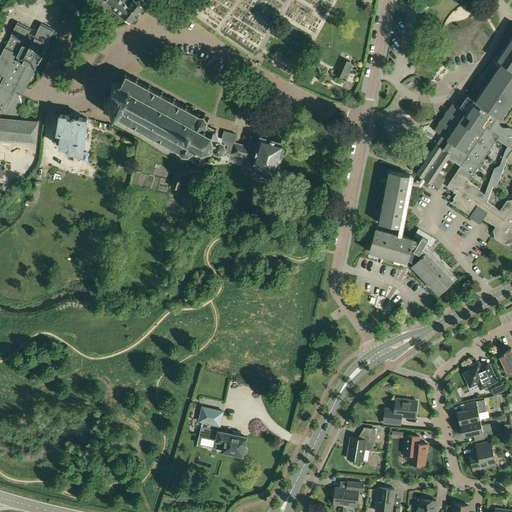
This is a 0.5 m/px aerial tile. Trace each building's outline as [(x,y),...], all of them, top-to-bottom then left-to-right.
[(106,0),(105,2),(121,14),(121,15),(130,23),(135,17),(136,19),(140,14),(139,13),(143,7),(133,0),(123,0),(123,1),(121,0),(106,0)] [(0,137),(36,141),(39,121),(17,119),(17,117),(18,116),(19,115),(20,114),(21,111),(21,109),(21,107),(21,105),(21,103),(21,101),(20,99),(20,98),(19,96),(20,94),(22,95),(23,94),(25,88),(35,70),(49,43),(48,43),(55,30),(41,24),(35,36),(29,33),(31,29),(18,22),(11,36),(6,46),(0,57),(0,137)] [(511,38),(498,60),(502,62),(467,113),(452,103),(434,130),(442,135),(417,172),(431,182),(450,154),(462,162),(447,186),(456,192),(450,201),(471,215),(477,206),(485,212),(482,217),(495,226),(494,230),(494,237),(504,244),(511,242),(511,125),(501,118),(511,100),(511,38)] [(344,59),(341,68),(346,71),(350,62),(344,59)] [(107,110),(104,110),(104,113),(107,112),(116,116),(114,119),(115,119),(115,120),(116,120),(118,117),(128,123),(127,126),(129,127),(130,124),(140,130),(139,132),(141,133),(142,131),(153,136),(151,139),(153,140),(155,137),(165,143),(164,146),(166,147),(167,144),(170,146),(170,147),(168,147),(169,150),(172,152),(175,151),(174,149),(175,148),(178,150),(176,153),(178,154),(180,151),(182,154),(181,156),(183,157),(184,155),(188,155),(188,157),(189,157),(190,159),(202,166),(203,164),(204,165),(206,162),(205,161),(206,159),(205,156),(213,153),(213,154),(214,154),(217,156),(217,157),(219,157),(219,156),(223,155),(225,154),(224,154),(226,150),(227,150),(228,145),(225,144),(225,143),(221,142),(222,139),(222,137),(218,136),(217,131),(216,129),(215,130),(213,128),(214,126),(211,124),(210,127),(209,126),(207,125),(208,121),(210,120),(209,118),(207,119),(205,116),(206,114),(204,113),(203,115),(199,115),(201,112),(199,111),(197,114),(194,112),(195,111),(197,110),(196,107),(193,106),(190,107),(190,108),(190,109),(187,108),(188,105),(186,104),(185,107),(174,101),(176,99),(174,97),(173,100),(162,94),(164,92),(162,91),(160,93),(150,88),(151,85),(149,84),(148,87),(137,81),(139,78),(137,77),(135,80),(127,75),(126,72),(124,73),(125,76),(121,83),(121,82),(119,81),(118,82),(118,81),(117,80),(115,82),(115,83),(112,81),(111,83),(113,84),(112,86),(113,88),(114,88),(113,91),(112,90),(112,91),(111,94),(110,93),(108,94),(107,95),(105,94),(104,96),(107,97),(107,98),(105,100),(107,101),(109,99),(112,101),(107,110)] [(61,114),(58,132),(62,133),(60,146),(70,147),(70,150),(83,152),(88,119),(61,114)] [(222,139),(221,142),(225,143),(225,144),(228,145),(227,150),(226,152),(254,160),(253,167),(259,169),(258,172),(275,177),(281,154),(283,155),(286,153),(287,148),(285,145),(284,145),(285,143),(261,137),(258,149),(235,143),(237,135),(224,131),(222,139)] [(175,170),(170,186),(180,189),(186,174),(175,170)] [(379,222),(400,226),(410,174),(390,170),(379,222)] [(32,181),(29,199),(37,201),(41,183),(32,181)] [(413,242),(375,231),(369,251),(402,260),(403,258),(408,259),(413,242)] [(414,249),(420,253),(428,238),(422,235),(414,249)] [(427,250),(414,262),(418,266),(416,268),(439,293),(454,278),(427,250)] [(421,295),(426,288),(419,284),(415,290),(421,295)] [(506,353),(500,356),(508,372),(511,369),(511,348),(505,351),(506,353)] [(489,366),(480,370),(477,362),(468,366),(470,370),(463,373),(469,385),(477,381),(479,386),(495,379),(489,366)] [(498,394),(506,390),(503,384),(492,389),(494,395),(498,394)] [(415,417),(417,401),(396,399),(395,409),(385,408),(384,422),(400,424),(401,416),(415,417)] [(458,411),(460,423),(480,419),(479,412),(487,410),(485,399),(471,402),(472,408),(458,411)] [(202,406),(199,420),(202,421),(201,426),(202,426),(200,435),(214,439),(212,448),(215,448),(215,450),(219,450),(220,449),(222,450),(242,454),(243,454),(245,454),(246,453),(247,452),(247,451),(247,450),(247,449),(247,448),(246,447),(245,447),(244,446),(246,437),(218,431),(223,411),(202,406)] [(480,419),(460,423),(463,436),(478,432),(479,438),(493,435),(490,423),(482,425),(480,419)] [(350,437),(347,458),(363,460),(365,449),(373,450),(377,429),(364,427),(358,438),(350,437)] [(410,463),(425,464),(427,444),(419,443),(419,436),(406,434),(403,454),(410,454),(410,463)] [(470,457),(473,469),(489,465),(488,463),(496,461),(490,441),(476,444),(478,455),(470,457)] [(335,487),(333,503),(344,505),(343,511),(353,511),(355,506),(357,506),(359,490),(362,490),(363,483),(348,481),(347,488),(335,487)] [(379,487),(376,510),(389,511),(399,511),(400,507),(393,506),(395,489),(379,487)] [(434,511),(436,500),(419,498),(417,511),(434,511)] [(467,511),(469,505),(453,503),(452,511),(467,511)]
